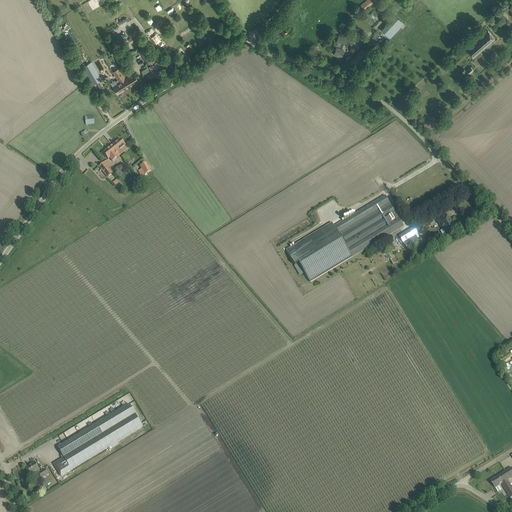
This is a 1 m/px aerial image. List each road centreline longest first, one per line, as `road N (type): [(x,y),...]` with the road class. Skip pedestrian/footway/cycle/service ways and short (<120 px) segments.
road 1 (unclassified): [(0,258),(94,139),(248,36)]
road 2 (unclassified): [(493,214),(403,119),(351,78),(269,53),(248,36)]
